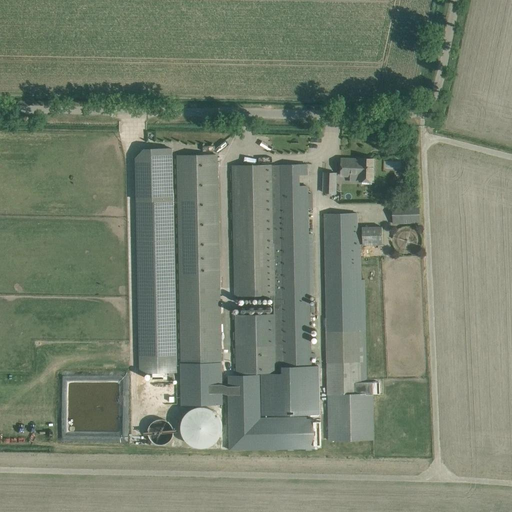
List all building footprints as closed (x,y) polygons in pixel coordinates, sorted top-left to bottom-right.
[(341,175),(351,176),(351,180),(360,181),(373,182),(374,159),(358,158),(358,163),(351,163),(352,160),(341,159),(341,175)] [(142,169),(137,371),(144,372),(153,372),(153,373),(213,375),(219,169),(207,169),(207,171),(142,169)] [(261,194),(256,376),(300,378),(306,175),(299,175),(285,174),(279,174),(279,171),(267,170),(266,194),(261,194)] [(323,193),(335,193),(336,173),(324,173),(323,193)] [(420,223),(420,205),(392,206),(393,224),(420,223)] [(324,212),(329,440),(376,439),(375,393),(379,392),(379,381),(360,381),(360,370),(349,370),(349,361),(365,361),(361,211),(324,212)] [(365,225),(366,245),(385,244),(385,225),(365,225)]
